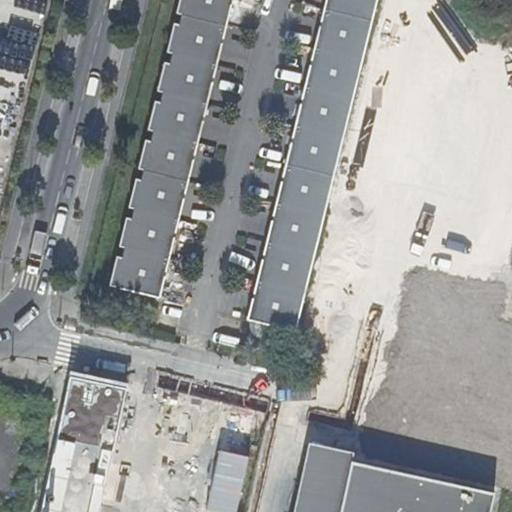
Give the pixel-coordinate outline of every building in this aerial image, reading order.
[(125,217),(118,246),(123,247),(121,257),(116,256),(109,285),(158,297),(230,0),(177,0),(175,13),(180,14),(177,24),(172,22),(165,52),(170,53),(168,62),(163,61),(156,90),(161,92),(158,101),(154,100),(146,129),(151,130),(149,140),(144,139),(137,168),(142,169),(139,179),(135,178),(127,207),(132,208),(130,218),(125,217)] [(334,187),(338,170),(379,5),(379,0),(320,0),(245,318),(299,331),(334,187)] [(488,53),(408,36),(377,178),(419,188),(457,196),(488,53)] [(0,92),(26,92),(26,56),(12,56),(12,80),(0,79),(0,92)] [(340,449),(315,443),(298,511),(480,511),(487,483),(356,453),(349,451),(347,457),(339,455),(340,449)]
